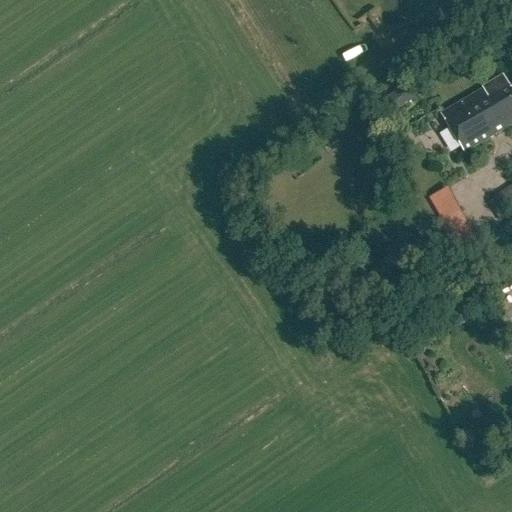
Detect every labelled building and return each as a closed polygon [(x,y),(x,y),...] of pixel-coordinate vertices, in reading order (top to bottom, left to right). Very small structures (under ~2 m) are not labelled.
[(486,89),(444,113),(466,150),(511,123),(511,87),(505,75),(485,87),(486,89)] [(386,118),(420,96),(411,83),(378,105),(386,118)] [(442,144),(452,139),(446,126),(436,130),(442,144)] [(511,184),(490,198),(503,220),(511,214),(511,184)] [(470,241),(456,212),(440,220),(454,249),(470,241)]
